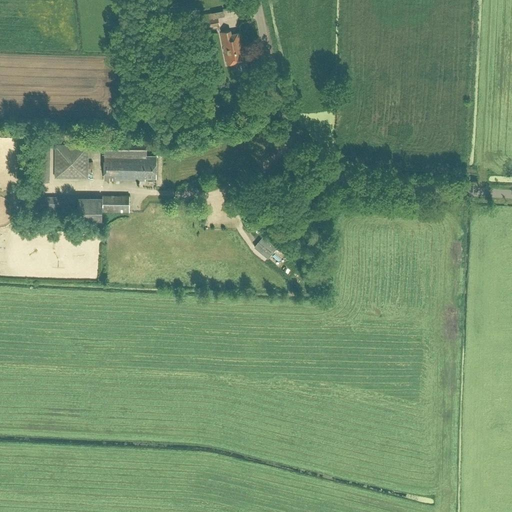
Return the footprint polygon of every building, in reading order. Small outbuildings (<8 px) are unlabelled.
[(192,0),(195,11),(223,5),(222,0),(192,0)] [(195,11),(193,2),(187,4),(189,13),(195,11)] [(217,17),(203,20),(205,27),(218,24),(217,17)] [(220,32),(226,64),(246,60),(240,31),(231,33),(231,30),(220,32)] [(147,135),(104,135),(103,179),(144,180),(144,178),(155,178),(156,155),(147,155),(147,135)] [(50,138),(39,138),(38,181),(49,181),(50,138)] [(87,143),(54,143),(53,177),(87,178),(87,143)] [(129,211),(129,195),(102,195),(102,211),(129,211)] [(77,196),(39,196),(39,206),(77,206),(77,197),(77,196)] [(77,221),(101,222),(102,197),(77,197),(77,206),(77,221)]
